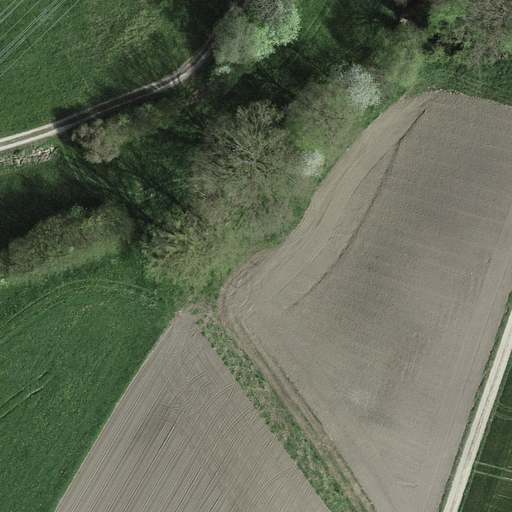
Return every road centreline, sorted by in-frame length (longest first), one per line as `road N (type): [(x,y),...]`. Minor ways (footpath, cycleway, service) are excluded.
road 1 (track): [(0,146),(131,104),(216,47),(253,0)]
road 2 (track): [(439,511),(511,299)]
